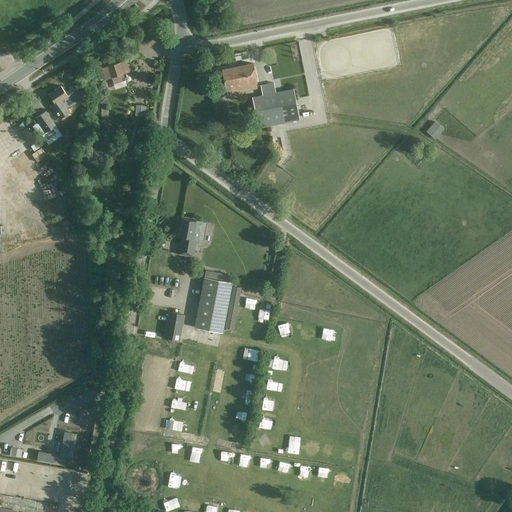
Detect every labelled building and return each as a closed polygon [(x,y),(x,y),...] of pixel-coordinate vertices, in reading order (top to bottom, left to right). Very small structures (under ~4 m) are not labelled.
[(126,61),(108,67),(101,69),(105,80),(112,78),(114,84),(126,80),(123,74),(130,72),(126,61)] [(257,83),(257,82),(253,63),(222,70),(226,90),(237,87),(238,92),(257,88),(256,83),(257,83)] [(52,105),(59,115),(61,119),(70,113),(68,110),(82,100),(79,96),(84,93),(77,84),(66,93),(61,86),(49,94),(55,103),(52,105)] [(259,128),(272,125),(300,119),(293,89),(252,97),(259,128)] [(127,106),(128,115),(137,114),(136,106),(127,106)] [(90,108),(90,117),(99,117),(99,108),(90,108)] [(46,133),(53,128),(56,126),(46,111),(36,118),(46,133)] [(446,131),(445,130),(437,123),(428,133),(437,141),(446,131)] [(48,144),(62,135),(56,126),(53,128),(46,133),(42,135),(48,144)] [(422,153),(421,152),(413,145),(404,155),(413,163),(422,153)] [(45,191),(55,184),(49,175),(39,183),(45,191)] [(205,223),(197,221),(182,219),(179,236),(182,236),(179,254),(193,257),(197,238),(202,239),(203,238),(206,224),(205,223)] [(222,334),(232,284),(205,279),(195,328),(222,334)] [(246,310),(249,299),(238,297),(234,311),(244,313),(243,320),(254,323),(257,312),(246,310)] [(187,316),(173,314),(169,337),(182,340),(187,316)] [(242,324),(240,332),(254,337),(256,329),(242,324)] [(271,340),(283,340),(283,329),(271,329),(271,340)] [(285,347),(297,349),(301,333),(289,331),(285,347)] [(313,351),(324,351),(325,337),(313,336),(313,351)] [(248,360),(250,348),(235,347),(234,358),(248,360)] [(185,366),(185,355),(173,355),(173,366),(185,366)] [(260,372),(271,373),(271,361),(261,361),(260,372)] [(231,370),(230,380),(244,382),(245,372),(231,370)] [(260,379),(258,388),(269,390),(271,381),(260,379)] [(240,400),(242,390),(233,387),(230,397),(240,400)] [(162,407),(183,408),(184,400),(174,400),(175,397),(163,396),(162,407)] [(264,409),(265,399),(254,398),(253,408),(264,409)] [(258,429),(261,418),(251,415),(248,426),(258,429)] [(174,430),(175,419),(157,417),(156,429),(174,430)] [(39,451),(37,460),(64,465),(66,456),(72,458),(77,434),(66,432),(62,455),(39,451)] [(225,441),(233,444),(236,438),(228,434),(225,441)] [(247,441),(251,450),(261,444),(256,436),(247,441)] [(279,437),(277,453),(287,454),(289,438),(279,437)] [(186,459),(189,448),(179,445),(176,457),(186,459)] [(152,447),(151,454),(160,456),(161,449),(152,447)] [(308,458),(308,447),(298,447),(297,457),(308,458)] [(335,463),(344,464),(345,449),(336,448),(335,463)] [(215,470),(225,470),(225,454),(215,454),(215,470)] [(231,456),(231,467),(240,467),(241,457),(231,456)] [(249,458),(249,469),(260,469),(261,459),(249,458)] [(65,504),(70,471),(0,460),(0,484),(19,488),(21,479),(37,481),(36,493),(50,495),(49,501),(65,504)] [(271,473),(281,473),(281,463),(272,462),(271,473)] [(290,480),(301,481),(302,466),(291,465),(290,480)] [(330,477),(344,480),(345,474),(331,471),(330,477)] [(151,498),(152,506),(162,505),(162,497),(151,498)] [(16,501),(16,509),(24,509),(25,501),(16,501)]
